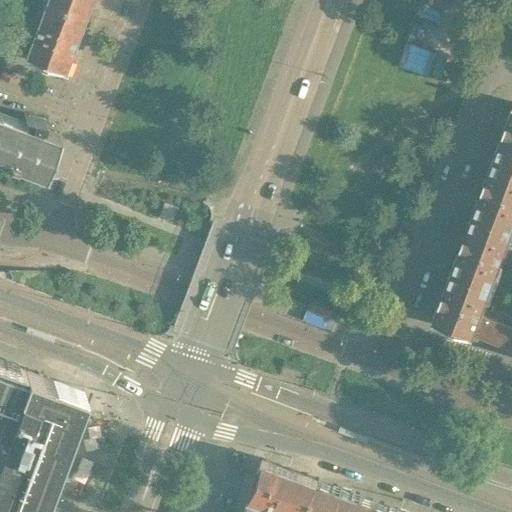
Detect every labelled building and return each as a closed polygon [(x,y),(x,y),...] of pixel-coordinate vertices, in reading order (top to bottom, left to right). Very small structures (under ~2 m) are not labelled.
[(90,13),(54,0),(48,0),(28,55),(69,70),(90,13)] [(54,0),(90,13),(94,0),(54,0)] [(511,105),(494,153),(511,160),(511,105)] [(58,134),(0,112),(0,158),(43,174),(58,134)] [(511,160),(494,153),(473,210),(511,225),(511,160)] [(165,203),(160,216),(172,221),(177,208),(165,203)] [(511,228),(511,225),(473,210),(452,268),(491,283),(511,228)] [(400,234),(408,237),(410,229),(403,227),(400,234)] [(491,283),(452,268),(432,319),(471,334),(480,313),(491,283)] [(509,348),(511,340),(511,325),(480,313),(471,334),(509,348)] [(0,428),(2,430),(24,368),(0,359),(0,428)] [(0,511),(34,511),(80,390),(24,368),(2,430),(0,434),(0,511)] [(255,511),(306,511),(319,479),(262,458),(244,508),(255,511)] [(371,511),(376,500),(319,479),(306,511),(371,511)] [(407,511),(376,500),(371,511),(407,511)]
